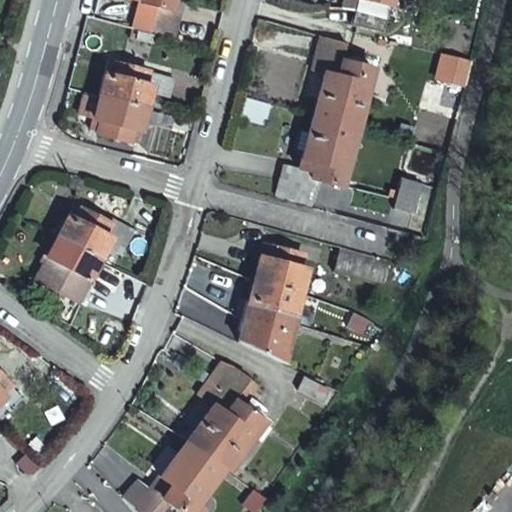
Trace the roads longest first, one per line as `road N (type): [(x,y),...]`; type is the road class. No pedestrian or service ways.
road 1 (residential): [(193,191),(401,248)]
road 2 (residential): [(121,392),(165,292),(193,191)]
road 3 (residential): [(193,191),(243,0)]
road 4 (residential): [(22,139),(193,191)]
road 5 (residential): [(21,511),(121,392)]
road 6 (unknown): [(242,4),(390,50)]
road 7 (residential): [(0,307),(121,392)]
road 8 (secondary): [(22,139),(58,0)]
